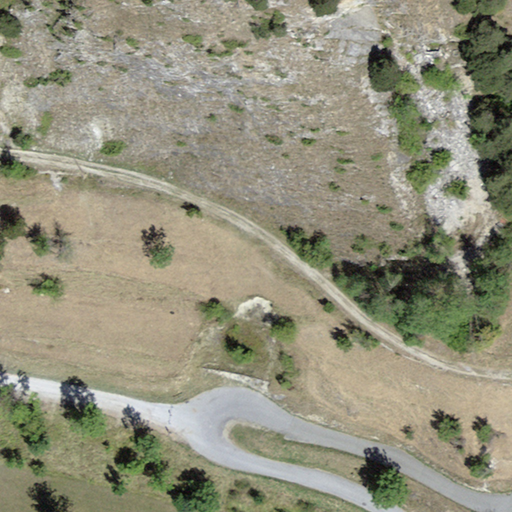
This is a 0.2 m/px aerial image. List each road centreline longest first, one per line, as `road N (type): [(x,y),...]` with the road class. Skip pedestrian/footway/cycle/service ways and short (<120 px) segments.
road 1 (unclassified): [(389,511),(336,485),(224,451),(206,429),(210,413),(227,406),(378,450),(464,493),(511,504)]
road 2 (track): [(207,421),(0,377)]
